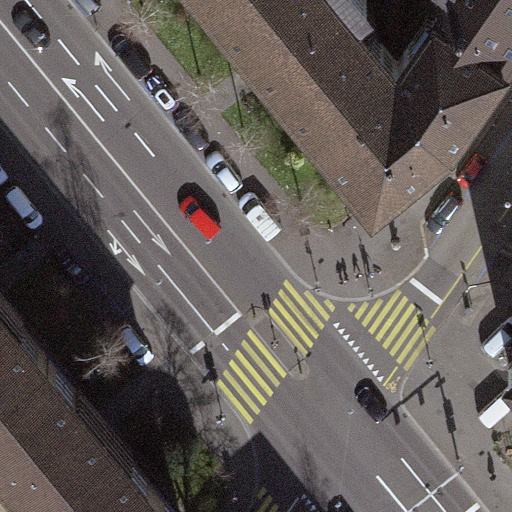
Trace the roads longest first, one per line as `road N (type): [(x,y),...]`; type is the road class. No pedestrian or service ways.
road 1 (primary): [(337,430),(0,12)]
road 2 (residential): [(511,178),(337,430)]
